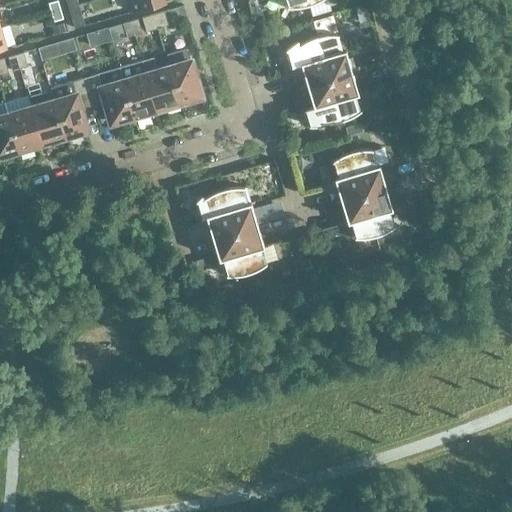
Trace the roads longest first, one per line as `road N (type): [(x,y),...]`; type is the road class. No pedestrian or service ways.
road 1 (residential): [(427,188),(373,0)]
road 2 (residential): [(157,165),(0,209)]
road 3 (residential): [(209,0),(250,136)]
